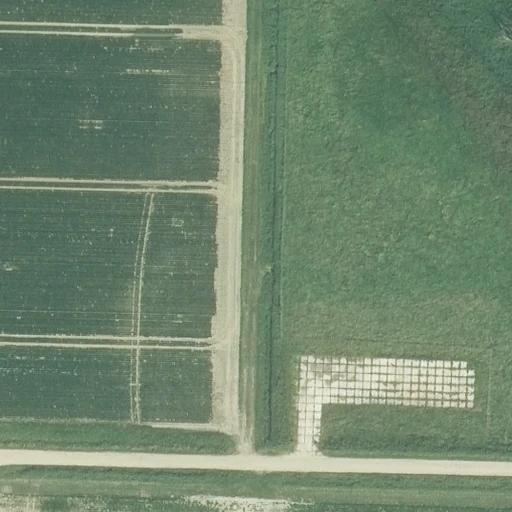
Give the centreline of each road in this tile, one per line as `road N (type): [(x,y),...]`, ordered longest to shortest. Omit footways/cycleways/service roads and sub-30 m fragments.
road 1 (track): [(0,457),(511,469)]
road 2 (track): [(245,463),(256,0)]
